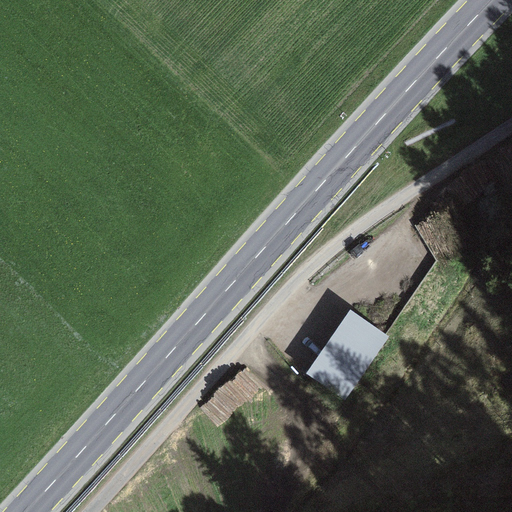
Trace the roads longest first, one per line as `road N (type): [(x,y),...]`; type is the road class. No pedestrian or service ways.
road 1 (primary): [(29,511),(489,0)]
road 2 (track): [(511,122),(332,243),(88,511)]
